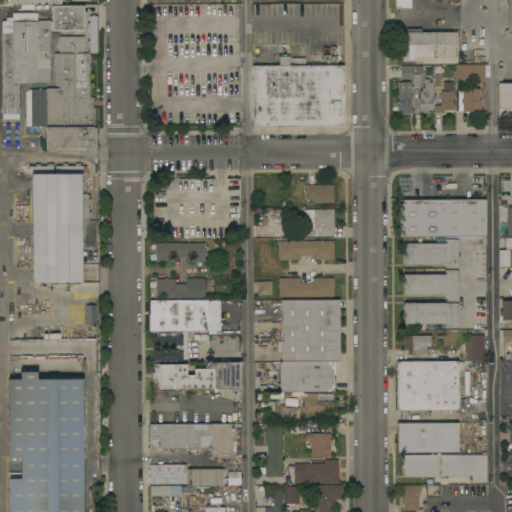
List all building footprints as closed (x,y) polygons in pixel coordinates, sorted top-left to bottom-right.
[(409,0),(410,8),(394,8),(393,0),(409,0)] [(51,5),(51,6),(84,6),(84,31),(58,31),(58,37),(52,37),(52,31),(50,31),(50,83),(19,83),(19,114),(2,114),(2,108),(1,108),(1,21),(6,21),(6,18),(12,18),(12,22),(51,22),(51,11),(40,11),(40,5),(51,5)] [(96,53),(89,53),(89,46),(87,46),(87,41),(89,41),(89,28),(87,28),(87,23),(89,23),(89,16),(91,16),(91,15),(94,15),(94,16),(96,16),(96,53)] [(456,64),(394,64),(394,33),(456,32),(456,64)] [(30,90),(46,90),(46,89),(59,89),(59,86),(54,86),(54,54),(72,54),(72,52),(59,52),(59,37),(83,37),(83,52),(76,52),(76,54),(89,54),(89,98),(93,98),(93,108),(95,108),(95,128),(96,128),(96,148),(88,148),(55,148),(55,151),(46,151),(46,127),(40,127),(41,128),(39,128),(39,127),(36,127),(36,128),(33,128),(33,127),(25,127),(25,92),(30,90)] [(252,127),(252,66),(279,66),(279,57),(280,57),(280,55),(287,55),(287,57),(289,57),(289,65),(291,65),(291,58),(304,58),(304,66),(318,66),(318,60),(320,60),(320,55),(336,55),(336,61),(335,61),(335,66),(343,66),(344,127),(252,127)] [(484,82),(473,82),(473,80),(454,80),(454,65),(484,65),(484,82)] [(413,66),(413,74),(419,74),(420,87),(413,87),(413,79),(400,80),(400,66),(413,66)] [(432,102),(433,102),(433,108),(432,108),(432,111),(428,111),(428,113),(421,114),(421,111),(419,111),(419,103),(418,103),(418,98),(419,98),(419,92),(422,92),(422,88),(424,88),(424,80),(429,80),(429,83),(432,83),(432,102)] [(442,91),(442,81),(452,81),(452,91),(442,91)] [(411,94),(412,94),(412,99),(411,99),(411,110),(413,110),(413,114),(401,114),(401,111),(392,110),(392,107),(397,107),(397,102),(398,102),(398,82),(411,82),(411,94)] [(511,126),(497,126),(497,84),(511,83),(511,126)] [(457,90),(462,90),(462,89),(479,89),(479,101),(480,101),(480,110),(479,110),(479,113),(474,113),(474,112),(462,112),(462,111),(457,111),(457,90)] [(452,105),(453,105),(453,109),(453,111),(444,111),(444,113),(434,113),(434,106),(440,106),(440,98),(439,98),(439,94),(440,94),(440,92),(452,92),(452,105)] [(31,174),(28,174),(28,171),(27,171),(27,169),(29,169),(28,167),(35,167),(35,164),(40,164),(40,166),(46,166),(46,164),(53,164),(53,174),(55,174),(55,167),(62,167),(62,164),(67,164),(67,166),(74,166),(74,164),(80,164),(80,166),(82,166),(82,167),(86,167),(86,174),(81,174),(81,194),(85,194),(85,195),(88,195),(88,220),(81,220),(81,282),(32,283),(31,174)] [(333,203),(313,203),(313,200),(307,200),(307,185),(314,185),(333,185),(333,203)] [(485,237),(399,237),(399,201),(485,200),(485,237)] [(511,237),(506,237),(506,236),(503,236),(504,233),(506,233),(506,208),(511,208),(511,237)] [(333,236),(313,236),(313,235),(307,235),(307,230),(303,230),(303,210),(313,210),(333,210),(333,236)] [(267,213),(275,213),(280,213),(280,217),(275,217),(275,223),(284,223),(284,222),(288,222),(288,238),(267,239),(267,213)] [(511,268),(498,268),(498,250),(505,250),(505,238),(511,238),(511,268)] [(403,244),(414,244),(414,239),(424,239),(424,244),(445,244),(444,240),(458,239),(458,264),(403,265),(403,244)] [(333,241),(333,260),(312,260),(312,256),(299,256),(299,260),(278,260),(278,241),(333,241)] [(204,263),(185,262),(185,258),(174,258),(174,262),(156,262),(156,243),(204,243),(204,263)] [(403,275),(445,275),(445,270),(458,270),(458,295),(445,295),(445,296),(403,295),(403,275)] [(156,298),(156,279),(164,279),(164,278),(167,278),(167,279),(174,279),(174,284),(185,284),(185,279),(187,279),(187,278),(189,278),(190,278),(191,278),(191,279),(192,279),(192,278),(196,278),(196,279),(204,279),(204,281),(205,281),(206,282),(206,284),(206,285),(205,287),(204,287),(204,298),(156,298)] [(278,278),(299,278),(299,283),(312,283),(312,278),(333,278),(333,297),(278,297),(278,278)] [(271,282),(271,295),(257,296),(257,282),(271,282)] [(31,315),(31,296),(20,296),(20,315),(31,315)] [(281,305),(275,305),(275,300),(339,300),(339,362),(333,362),(281,362),(281,305)] [(220,301),(220,334),(207,334),(207,332),(148,332),(148,314),(149,314),(149,301),(220,301)] [(511,301),(511,321),(503,321),(503,322),(499,322),(499,316),(499,311),(501,311),(501,301),(511,301)] [(458,303),(458,329),(445,329),(445,324),(403,324),(403,303),(458,303)] [(443,346),(442,335),(446,335),(446,334),(445,334),(445,330),(457,330),(457,332),(457,338),(455,338),(455,346),(443,346)] [(511,330),(511,343),(499,343),(499,330),(511,330)] [(483,350),(485,350),(485,353),(484,353),(484,362),(464,362),(464,356),(464,343),(464,342),(470,342),(470,335),(483,335),(483,350)] [(182,336),(182,346),(176,346),(176,347),(173,347),(173,346),(161,346),(161,347),(158,347),(158,346),(152,346),(152,337),(182,336)] [(430,336),(430,340),(433,340),(433,343),(430,343),(430,350),(425,350),(426,354),(407,355),(407,350),(403,350),(403,336),(430,336)] [(152,363),(152,352),(158,352),(158,350),(161,350),(161,352),(173,352),(173,350),(176,350),(176,352),(182,352),(182,362),(152,363)] [(457,411),(396,411),(396,361),(457,361),(457,411)] [(158,382),(154,382),(154,379),(152,379),(152,373),(154,373),(154,364),(158,364),(158,365),(186,365),(186,375),(193,375),(193,369),(211,369),(211,368),(213,368),(213,363),(240,362),(240,389),(212,389),(212,391),(158,392),(158,382)] [(333,362),(335,362),(335,375),(333,375),(333,393),(290,393),(290,395),(282,395),(282,393),(279,393),(279,362),(281,362),(333,362)] [(82,511),(8,511),(8,479),(20,479),(20,458),(8,458),(7,380),(20,380),(20,372),(36,372),(36,379),(82,379),(82,511)] [(302,401),(316,402),(317,394),(333,394),(332,411),(317,410),(317,413),(310,413),(310,410),(304,410),(304,409),(302,407),(302,401)] [(299,408),(299,411),(300,411),(300,420),(299,420),(299,423),(281,423),(282,408),(299,408)] [(458,423),(458,453),(396,454),(396,423),(458,423)] [(229,424),(230,455),(210,455),(186,456),(186,449),(149,449),(149,425),(229,424)] [(281,434),(282,434),(282,437),(281,437),(282,466),(283,466),(283,469),(282,469),(282,477),(266,477),(266,472),(265,472),(264,469),(266,469),(265,435),(264,435),(264,432),(265,432),(265,427),(281,426),(281,434)] [(304,442),(304,434),(330,434),(330,457),(310,457),(310,442),(304,442)] [(404,455),(436,455),(436,476),(423,476),(423,477),(420,477),(404,477),(403,468),(402,468),(402,465),(403,465),(404,455)] [(486,455),(486,483),(471,483),(471,476),(445,476),(445,477),(440,477),(440,455),(486,455)] [(293,484),(293,471),(294,471),(294,463),(306,463),(306,464),(324,464),(324,460),(338,460),(338,484),(293,484)] [(223,474),(224,474),(224,479),(227,479),(227,472),(240,472),(240,485),(227,485),(227,483),(222,483),(222,486),(186,486),(186,484),(149,484),(149,481),(148,481),(148,477),(149,477),(149,473),(148,473),(148,470),(149,470),(149,465),(186,465),(186,470),(223,469),(223,474)] [(318,511),(318,486),(342,485),(342,500),(335,500),(335,510),(332,510),(332,511),(318,511)] [(180,486),(180,496),(174,496),(174,497),(170,497),(170,496),(150,496),(150,486),(180,486)] [(285,487),(298,486),(298,496),(298,504),(285,504),(285,487)] [(418,511),(403,511),(403,505),(401,505),(401,498),(399,498),(399,486),(426,486),(426,493),(418,493),(418,511)] [(281,511),(255,511),(255,508),(273,507),(272,497),(264,497),(264,489),(281,489),(281,511)]
